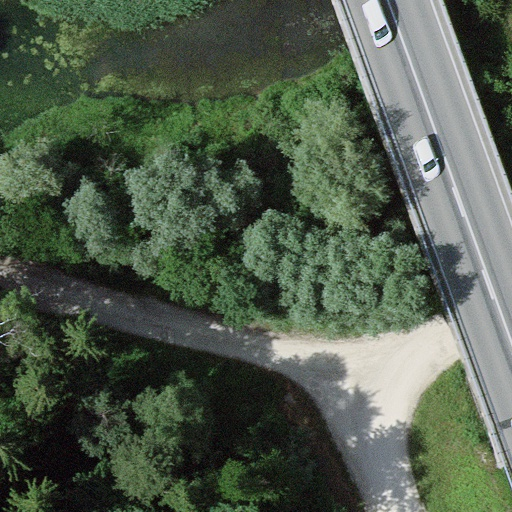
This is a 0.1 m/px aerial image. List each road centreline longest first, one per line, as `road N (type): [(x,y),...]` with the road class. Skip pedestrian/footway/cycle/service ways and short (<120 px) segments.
road 1 (primary): [(511,343),(387,0)]
road 2 (track): [(0,284),(251,346),(339,382)]
road 3 (track): [(339,382),(511,314)]
road 4 (track): [(397,511),(339,382)]
